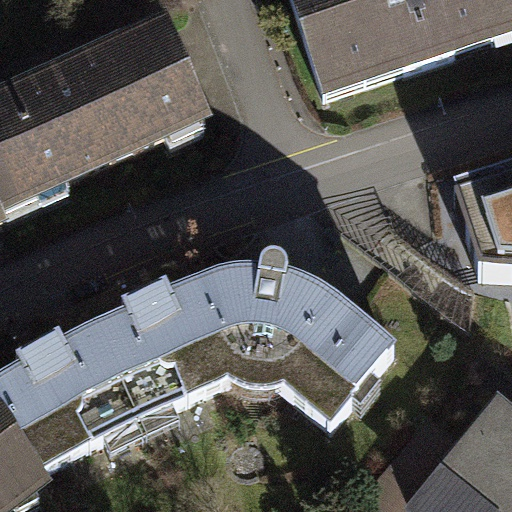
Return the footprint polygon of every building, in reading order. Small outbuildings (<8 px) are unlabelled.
[(511,0),(291,0),(319,99),(511,37),(511,0)] [(0,214),(203,125),(163,35),(0,107),(0,214)] [(467,281),(511,283),(511,187),(446,210),(467,281)] [(20,379),(0,390),(0,414),(42,480),(132,431),(241,385),(259,385),(274,391),(329,438),(394,359),(343,317),(317,301),(287,290),(286,279),(275,269),(261,276),(259,284),(222,288),(170,306),(166,296),(143,305),(121,315),(125,325),(63,357),(56,346),(35,357),(14,369),(20,379)] [(511,511),(511,423),(496,411),(462,453),(412,511),(511,511)] [(0,511),(8,511),(46,487),(42,480),(0,414),(0,511)] [(412,511),(462,453),(425,422),(363,498),(368,511),(412,511)]
